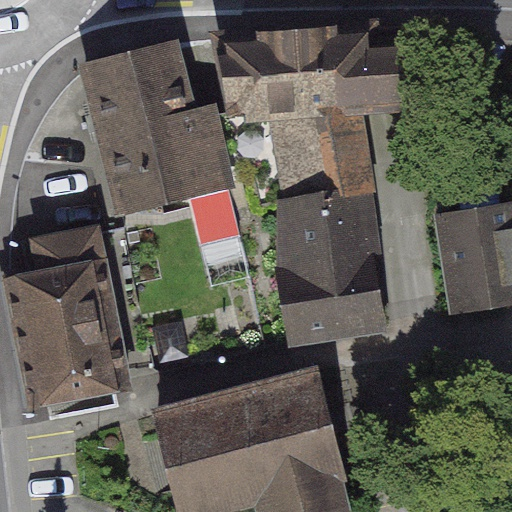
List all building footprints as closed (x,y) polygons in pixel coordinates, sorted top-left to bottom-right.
[(399,29),(226,43),(241,112),(359,103),(404,100),(399,29)] [(177,46),(88,71),(124,217),(253,182),(259,212),(282,206),(280,270),(293,345),(387,328),(357,191),(369,188),(359,103),(241,112),(196,113),(177,46)] [(511,297),(511,193),(438,203),(452,306),(511,297)] [(99,250),(13,263),(35,403),(120,390),(99,250)] [(321,363),(156,401),(182,511),(259,494),(262,511),(332,511),(354,507),(321,363)]
